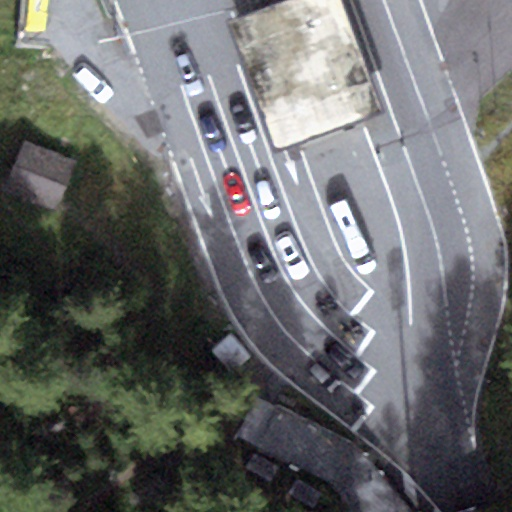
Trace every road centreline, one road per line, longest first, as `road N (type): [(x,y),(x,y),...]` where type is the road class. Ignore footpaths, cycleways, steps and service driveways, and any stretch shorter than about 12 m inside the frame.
road 1 (secondary): [(191,0),(289,263),(426,397)]
road 2 (secondary): [(426,397),(445,226),(369,0)]
road 3 (secondary): [(426,397),(466,511)]
